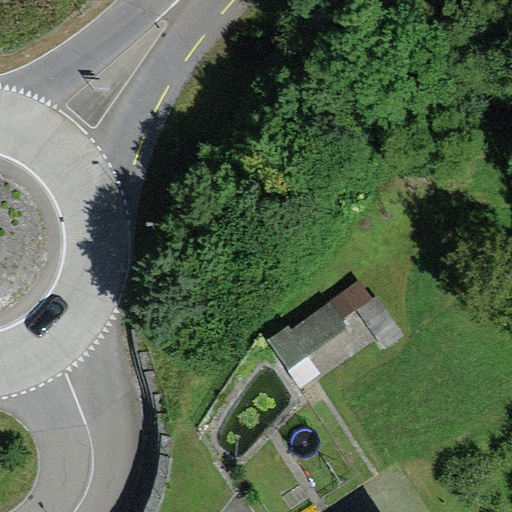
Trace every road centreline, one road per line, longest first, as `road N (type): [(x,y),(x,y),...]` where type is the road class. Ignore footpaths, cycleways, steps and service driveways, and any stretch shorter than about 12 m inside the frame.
road 1 (primary): [(90,203),(185,0)]
road 2 (primary): [(171,0),(0,109)]
road 3 (residential): [(75,511),(92,471),(79,401),(44,344)]
road 4 (primary): [(44,344),(85,294),(95,263),(90,203)]
road 5 (primary): [(90,203),(81,181),(43,142),(0,122)]
